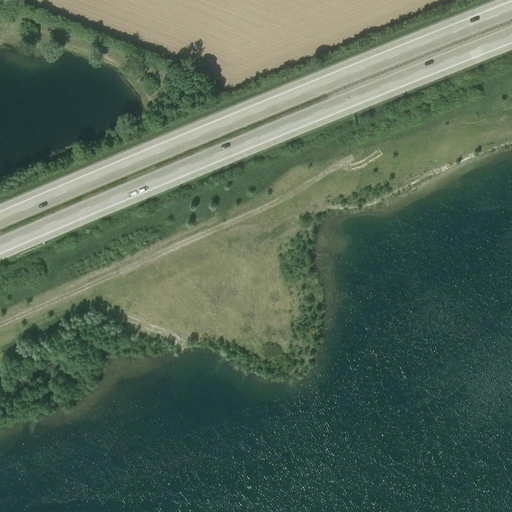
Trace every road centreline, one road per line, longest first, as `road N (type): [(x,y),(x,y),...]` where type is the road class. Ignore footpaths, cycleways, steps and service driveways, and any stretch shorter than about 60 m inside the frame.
road 1 (motorway): [(0,246),(511,35)]
road 2 (motorway): [(511,10),(0,221)]
